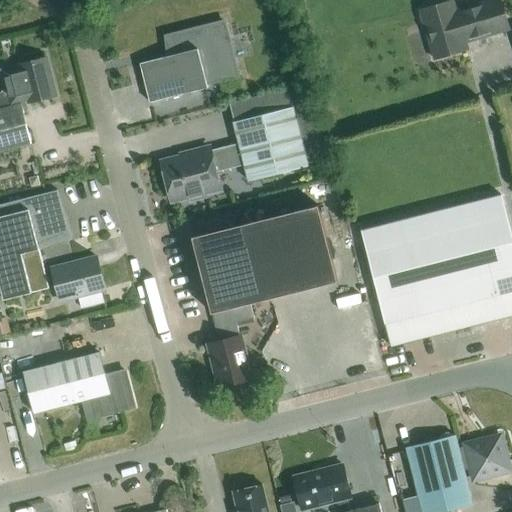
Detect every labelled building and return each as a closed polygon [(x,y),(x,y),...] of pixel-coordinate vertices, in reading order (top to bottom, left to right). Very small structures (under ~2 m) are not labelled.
[(429,6),(424,7),(419,11),(419,17),(421,22),(424,27),(434,59),(467,49),(466,43),(509,30),(500,0),(489,0),(456,10),(453,1),(435,6),(429,6)] [(140,64),(150,102),(208,88),(207,84),(238,76),(224,21),(166,36),(171,56),(140,64)] [(0,69),(0,70),(5,91),(0,92),(0,151),(31,143),(21,103),(29,101),(29,102),(55,96),(45,58),(0,69)] [(210,150),(161,162),(171,201),(188,196),(189,200),(205,196),(204,193),(220,188),(216,173),(245,166),(249,181),(308,166),(293,107),(233,122),(239,144),(211,151),(210,150)] [(0,290),(3,301),(49,289),(39,249),(52,240),(65,235),(61,221),(54,193),(57,191),(57,190),(47,193),(47,192),(0,204),(0,290)] [(461,329),(511,315),(511,237),(501,195),(397,222),(412,283),(447,274),(461,329)] [(318,205),(192,237),(219,341),(209,344),(218,381),(224,385),(251,379),(236,323),(254,318),(250,304),(338,281),(318,205)] [(391,346),(426,337),(412,283),(397,222),(361,231),(391,346)] [(52,268),(60,301),(105,290),(96,257),(52,268)] [(412,283),(426,337),(461,329),(447,274),(412,283)] [(88,419),(134,407),(125,371),(106,376),(100,353),(23,373),(34,413),(83,400),(88,419)] [(406,447),(422,511),(444,511),(472,505),(455,435),(406,447)] [(498,476),(511,472),(509,464),(506,464),(500,437),(466,445),(474,479),(497,473),(498,476)] [(347,499),(351,498),(342,464),(294,476),(303,510),(337,502),(339,511),(381,511),(379,503),(350,511),(347,499)] [(268,511),(262,485),(233,492),(237,511),(268,511)]
